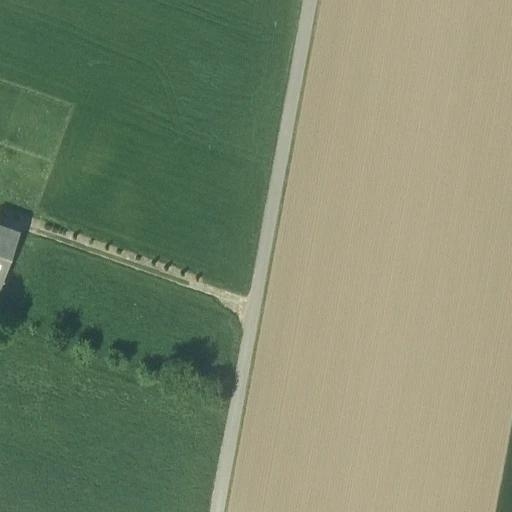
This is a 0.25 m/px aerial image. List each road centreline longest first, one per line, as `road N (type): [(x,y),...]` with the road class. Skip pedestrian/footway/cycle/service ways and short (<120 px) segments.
road 1 (track): [(309,0),(217,511)]
road 2 (track): [(251,308),(0,220)]
